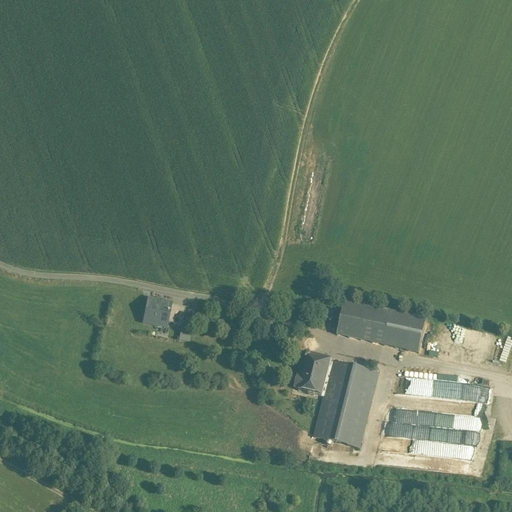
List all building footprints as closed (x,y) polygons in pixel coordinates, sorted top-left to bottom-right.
[(156,302),(148,301),(144,320),(153,322),(154,323),(159,324),(161,324),(167,325),(167,324),(171,306),(171,305),(164,304),(164,302),(156,301),(156,302)] [(368,308),(345,302),(337,337),(361,342),(368,308)] [(171,306),(167,324),(182,327),(185,309),(171,306)] [(392,313),(368,308),(361,342),(384,347),(392,313)] [(427,321),(392,313),(384,347),(419,355),(427,321)] [(153,322),(144,320),(144,324),(166,329),(167,325),(161,324),(159,324),(154,323),(153,322)] [(437,336),(449,337),(449,324),(438,323),(437,336)] [(191,347),(193,336),(186,335),(184,346),(191,347)] [(331,363),(312,358),(310,356),(305,359),(306,361),(301,382),(299,381),(296,390),(299,391),(299,393),(309,395),(308,396),(315,398),(315,397),(322,398),(331,363)] [(331,363),(322,398),(325,399),(328,385),(334,364),(331,363)] [(379,375),(334,364),(328,385),(325,399),(315,439),(360,450),(379,375)] [(266,370),(260,380),(269,386),(273,380),(270,378),(273,375),(266,370)] [(383,437),(380,465),(462,474),(464,454),(471,454),(472,442),(480,443),(487,386),(459,383),(460,378),(411,372),(411,378),(395,376),(393,394),(417,397),(415,411),(390,408),(389,422),(429,427),(428,441),(383,437)]
